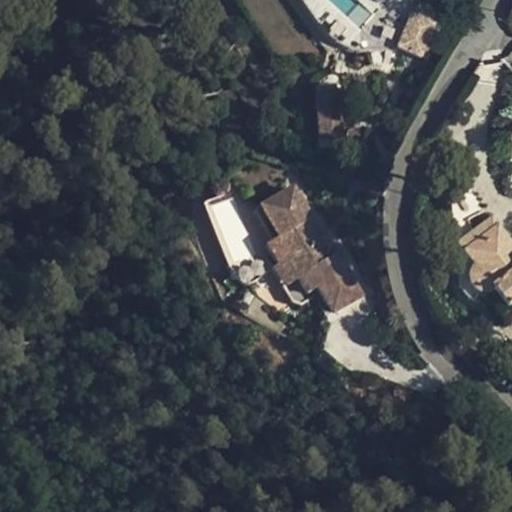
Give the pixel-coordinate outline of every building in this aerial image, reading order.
[(418,11),(415,14),(394,45),(414,58),(434,28),(436,24),(436,19),(433,13),(429,9),(423,9),(418,11)] [(339,133),(335,81),(312,82),(317,134),(339,133)] [(331,314),(362,299),(303,179),(259,200),(276,236),(263,243),(290,298),(316,285),(331,314)] [(230,266),(253,257),(227,194),(204,203),(230,266)] [(443,197),(448,229),(463,222),(459,195),(443,197)] [(471,233),(458,243),(454,246),(467,264),(463,269),(461,275),(461,280),(463,286),(470,292),(478,293),(487,291),(503,312),(511,304),(511,249),(488,220),(471,233)] [(458,243),(471,233),(463,222),(448,229),(458,243)] [(511,315),(511,304),(503,312),(487,291),(478,293),(470,292),(463,286),(461,280),(461,275),(463,269),(467,264),(454,246),(445,253),(455,266),(452,271),(451,279),(451,283),(453,290),(457,295),(461,299),(466,301),(470,303),(477,302),(482,301),(501,324),(511,315)]
